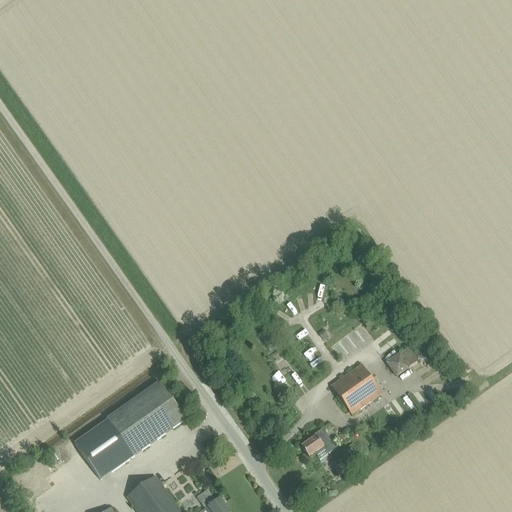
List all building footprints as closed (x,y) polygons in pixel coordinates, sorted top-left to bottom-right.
[(406,350),(386,364),(396,378),(415,363),(406,350)] [(361,366),(331,386),(352,416),(381,395),(361,366)] [(107,421),(133,457),(186,420),(160,383),(107,421)] [(133,457),(107,421),(75,444),(100,480),(133,457)] [(308,458),(315,454),(319,461),(336,449),(322,429),(314,436),(315,438),(301,447),(308,458)] [(136,511),(179,511),(156,478),(127,498),(136,511)] [(228,511),(220,499),(216,502),(208,490),(197,498),(205,510),(208,508),(211,511),(228,511)]
